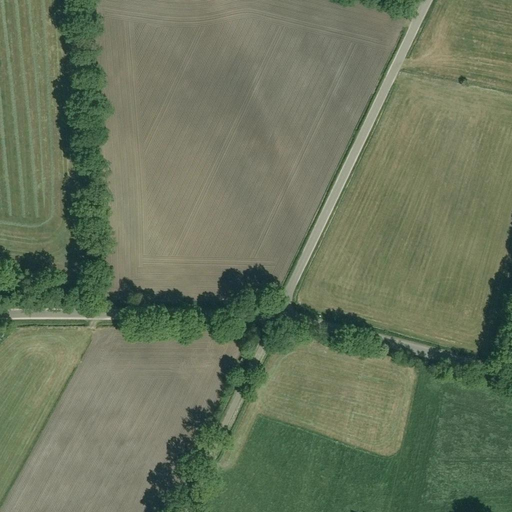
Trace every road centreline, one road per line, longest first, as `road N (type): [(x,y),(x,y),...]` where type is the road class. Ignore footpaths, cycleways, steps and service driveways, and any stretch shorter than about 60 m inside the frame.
road 1 (unclassified): [(278,316),(427,0)]
road 2 (unclassified): [(0,315),(278,316)]
road 3 (unclassified): [(511,376),(278,316)]
road 4 (unclassified): [(184,511),(278,316)]
